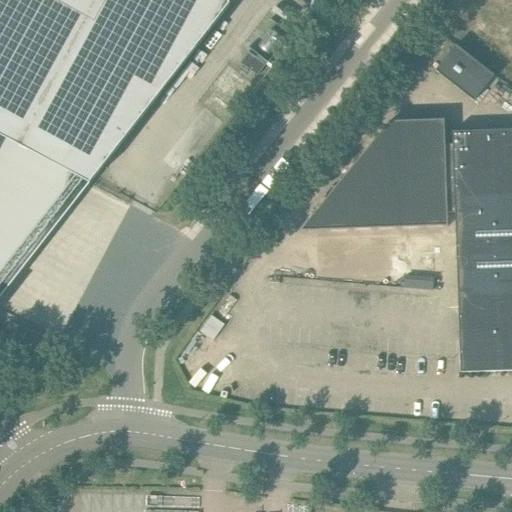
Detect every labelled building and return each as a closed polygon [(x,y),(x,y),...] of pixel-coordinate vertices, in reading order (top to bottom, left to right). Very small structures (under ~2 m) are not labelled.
[(0,0),(0,136),(89,184),(229,5),(228,0),(0,0)] [(475,101),(495,78),(456,45),(436,69),(475,101)] [(265,64),(248,52),(240,63),(257,75),(265,64)] [(328,132),(347,102),(330,91),(296,147),(302,151),(310,138),(314,140),(321,128),(328,132)] [(511,130),(452,132),(453,144),(445,145),(444,120),(389,122),(323,202),(323,231),(448,227),(447,213),(455,213),(460,373),(511,371),(511,130)] [(210,351),(206,367),(227,372),(231,356),(210,351)]
